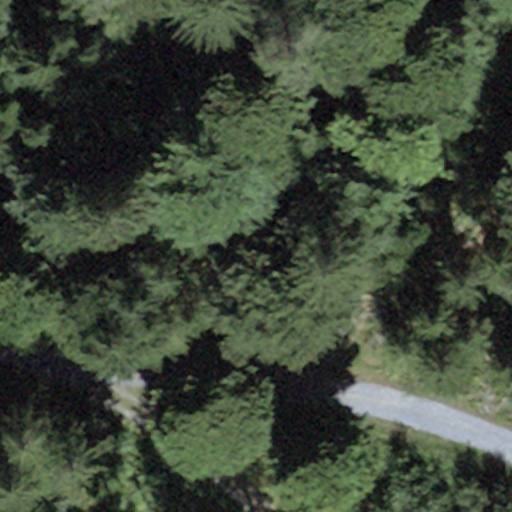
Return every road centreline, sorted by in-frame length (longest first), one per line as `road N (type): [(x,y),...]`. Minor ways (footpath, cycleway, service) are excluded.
road 1 (track): [(511,473),(346,398),(68,367),(0,348)]
road 2 (track): [(68,367),(268,511)]
